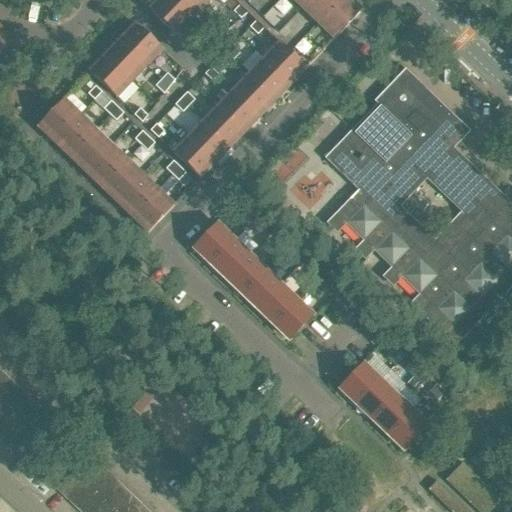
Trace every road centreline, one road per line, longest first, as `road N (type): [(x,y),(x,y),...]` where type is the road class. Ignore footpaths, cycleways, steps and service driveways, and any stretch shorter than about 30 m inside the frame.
road 1 (residential): [(399,0),(158,245),(326,406)]
road 2 (tertiary): [(511,85),(421,0)]
road 3 (residential): [(98,0),(78,27),(55,37),(29,33),(0,10)]
